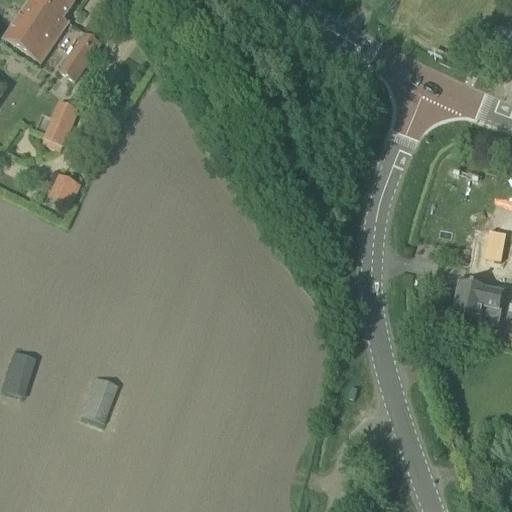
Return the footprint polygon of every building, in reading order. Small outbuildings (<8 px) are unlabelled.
[(31,0),(30,3),(6,41),(43,65),(57,43),(68,26),(63,23),(77,0),(31,0)] [(58,75),(74,86),(100,48),(84,37),(58,75)] [(60,156),(78,114),(60,106),(42,148),(60,156)] [(79,186),(58,175),(47,197),(68,208),(79,186)] [(497,331),(504,296),(485,292),(486,288),(472,285),(471,289),(460,287),(452,323),(478,328),(478,327),(497,331)] [(11,358),(0,391),(0,392),(22,399),(33,366),(11,358)] [(121,386),(95,377),(82,415),(109,424),(121,386)]
